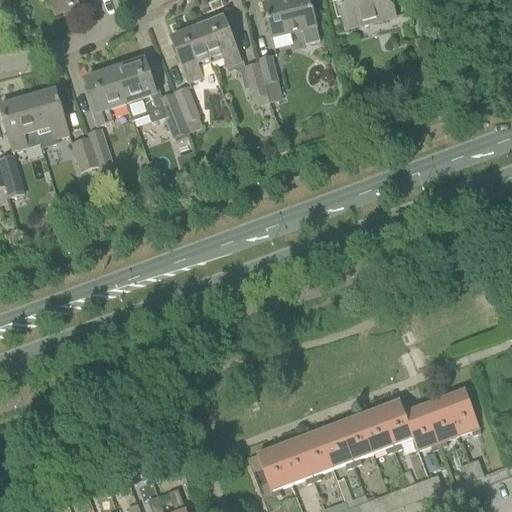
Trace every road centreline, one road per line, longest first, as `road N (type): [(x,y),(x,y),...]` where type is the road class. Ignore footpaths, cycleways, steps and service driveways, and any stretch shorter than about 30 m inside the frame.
road 1 (secondary): [(0,375),(511,185)]
road 2 (secondary): [(511,141),(0,326)]
road 3 (residential): [(0,65),(53,52),(161,0)]
